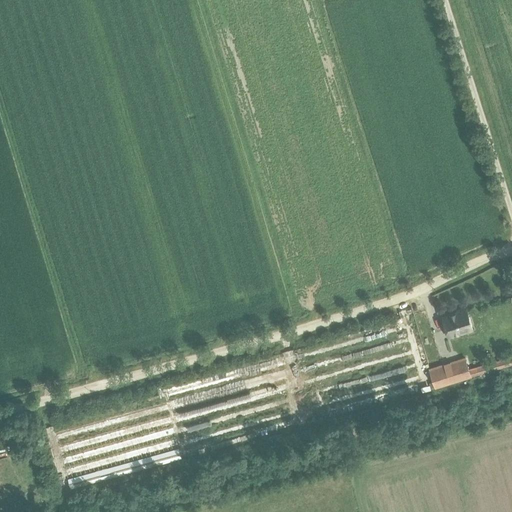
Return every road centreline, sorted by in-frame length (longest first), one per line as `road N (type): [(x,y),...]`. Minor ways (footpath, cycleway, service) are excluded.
road 1 (tertiary): [(511,252),(399,299),(0,412)]
road 2 (track): [(511,417),(146,511)]
road 3 (unclassified): [(449,0),(511,198)]
